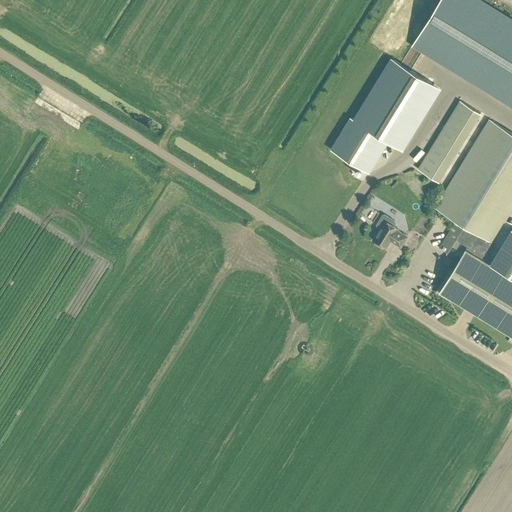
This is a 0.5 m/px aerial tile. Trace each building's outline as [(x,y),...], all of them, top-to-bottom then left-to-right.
[(511,23),(472,0),(438,0),(411,47),(413,48),(422,53),(511,106),(511,23)] [(354,120),(335,152),(371,173),(389,142),(397,146),(434,84),(411,71),(402,66),(400,64),(394,61),(371,98),(370,100),(357,122),(354,120)] [(480,112),(460,100),(418,168),(439,181),(480,112)] [(511,132),(491,120),(436,209),(456,221),(440,247),(449,252),(453,245),(457,248),(461,242),(468,246),(466,249),(439,292),(511,336),(511,258),(504,272),(484,260),(495,244),(492,242),(511,208),(511,132)] [(398,203),(402,212),(408,209),(405,201),(398,203)] [(401,245),(407,235),(397,229),(398,227),(394,225),(396,222),(395,220),(385,214),(382,214),(376,224),(377,226),(380,228),(373,238),(377,241),(377,242),(377,244),(380,246),(382,245),(386,247),(390,239),(401,245)] [(18,382),(11,393),(15,395),(22,384),(18,382)]
